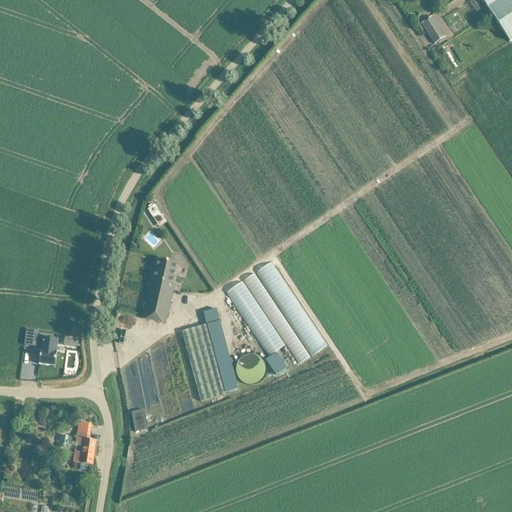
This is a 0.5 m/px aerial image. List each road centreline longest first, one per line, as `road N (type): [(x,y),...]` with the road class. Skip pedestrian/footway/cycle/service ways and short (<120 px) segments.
road 1 (unclassified): [(100,392),(93,313),(119,204),(155,150),(295,0)]
road 2 (unclassified): [(100,511),(108,427),(100,392)]
